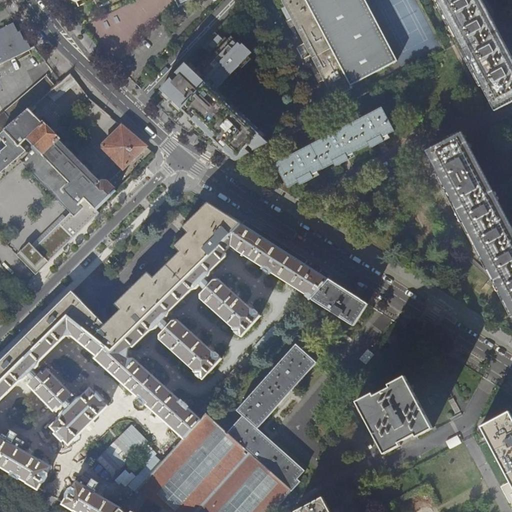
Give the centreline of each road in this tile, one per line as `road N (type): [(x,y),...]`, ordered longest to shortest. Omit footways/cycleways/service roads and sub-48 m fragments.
road 1 (residential): [(178,155),(511,367)]
road 2 (residential): [(0,333),(178,155)]
road 3 (residential): [(27,0),(178,155)]
road 4 (unknown): [(241,349),(197,390),(143,348)]
